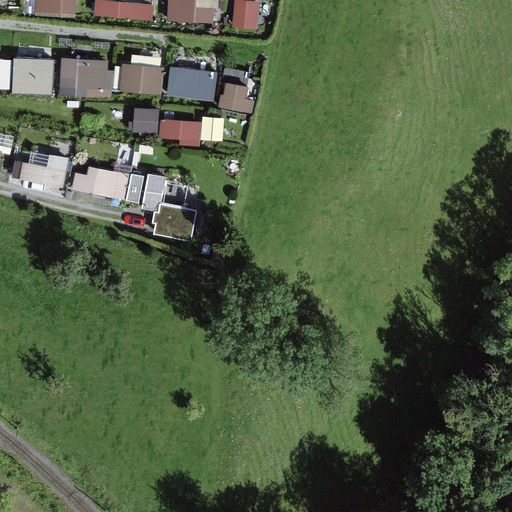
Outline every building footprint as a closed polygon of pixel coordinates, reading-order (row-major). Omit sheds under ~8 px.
[(39,0),(39,9),(79,12),(79,0),(39,0)] [(97,0),(97,15),(157,16),(156,0),(97,0)] [(171,0),(170,17),(218,22),(220,0),(171,0)] [(237,0),(236,25),(261,27),(262,0),(237,0)] [(61,82),(61,53),(24,53),(24,82),(61,82)] [(0,84),(15,85),(16,55),(0,54),(0,84)] [(112,93),(112,54),(63,54),(63,94),(112,93)] [(124,90),(165,90),(166,62),(124,62),(124,90)] [(174,63),(170,94),(216,100),(220,69),(174,63)] [(224,108),(254,108),(254,79),(225,79),(224,108)] [(160,132),(161,103),(137,103),(136,131),(160,132)] [(164,113),(161,138),(203,143),(206,118),(164,113)] [(27,178),(69,181),(71,149),(29,146),(27,178)] [(94,160),(91,171),(79,168),(75,185),(125,197),(132,169),(94,160)] [(134,166),(129,200),(159,204),(156,232),(196,237),(200,204),(167,199),(170,171),(134,166)]
